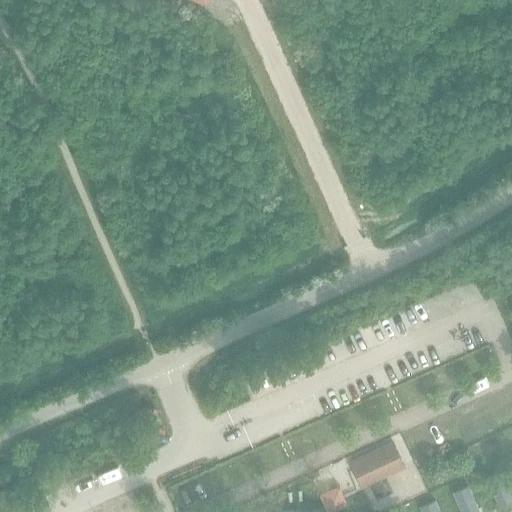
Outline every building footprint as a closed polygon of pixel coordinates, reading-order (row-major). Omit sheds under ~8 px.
[(393,442),(349,462),(359,484),(372,478),(396,468),(403,464),(393,442)] [(511,503),(511,496),(501,473),(486,480),(499,509),(511,503)] [(478,511),(467,487),(451,494),(459,511),(478,511)] [(336,511),(346,508),(337,488),(318,496),(324,511),(336,511)] [(438,511),(434,503),(419,510),(419,511),(438,511)]
